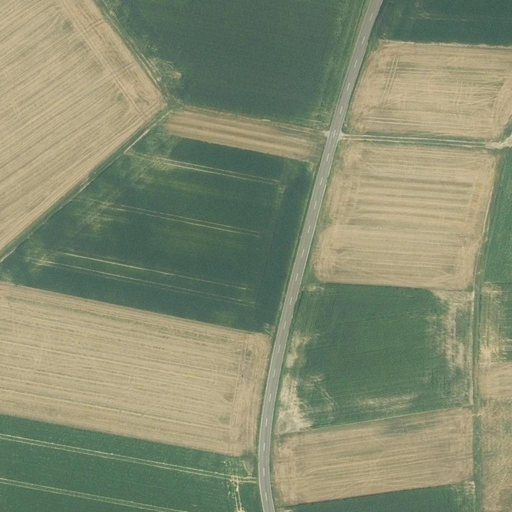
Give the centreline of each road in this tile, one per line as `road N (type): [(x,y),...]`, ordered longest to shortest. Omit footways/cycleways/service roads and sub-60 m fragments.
road 1 (secondary): [(377,0),(272,374),(262,449),(269,511)]
road 2 (track): [(511,136),(473,298),(479,511)]
road 3 (track): [(511,150),(333,136),(172,106)]
road 4 (track): [(0,258),(172,106)]
road 5 (track): [(97,0),(172,106)]
